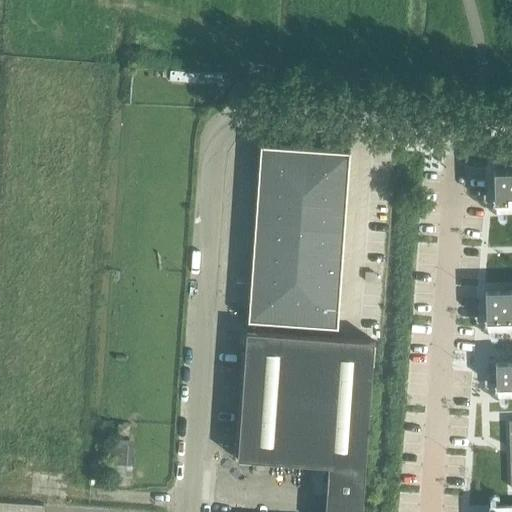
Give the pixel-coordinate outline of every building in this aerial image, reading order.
[(305,147),(260,144),(258,167),(304,170),(305,147)] [(350,150),(305,147),(304,170),(349,174),(350,150)] [(304,170),(258,167),(257,189),(302,192),(304,170)] [(511,169),(494,170),(495,201),(496,201),(509,201),(509,195),(511,194),(511,169)] [(349,174),(304,170),(302,192),(347,195),(349,174)] [(302,192),(257,189),(255,211),(301,214),(302,192)] [(347,195),(302,192),(301,214),(346,217),(347,195)] [(301,214),(255,211),(254,233),(299,236),(301,214)] [(346,217),(301,214),(299,236),(344,239),(346,217)] [(299,236),(254,233),(252,254),(298,257),(299,236)] [(344,239),(299,236),(298,257),(343,260),(344,239)] [(298,257),(252,254),(251,276),(296,279),(298,257)] [(343,260),(298,257),(296,279),(341,282),(343,260)] [(296,279),(251,276),(249,298),(295,301),(296,279)] [(341,282),(296,279),(295,301),(340,304),(341,282)] [(511,289),(487,291),(488,321),(511,319),(511,289)] [(295,301),(249,298),(248,321),(293,324),(295,301)] [(340,304),(295,301),(293,324),(338,327),(340,304)] [(238,459),(329,466),(366,468),(375,340),(247,331),(238,459)] [(497,511),(511,511),(511,361),(496,362),(497,387),(498,387),(511,386),(511,511),(502,511),(497,511)] [(362,511),(366,468),(329,466),(325,511),(362,511)]
